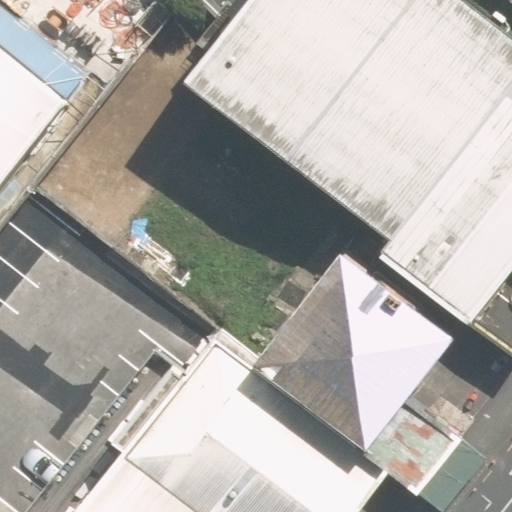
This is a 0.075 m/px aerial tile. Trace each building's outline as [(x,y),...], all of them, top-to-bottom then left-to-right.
[(511,265),(511,40),(460,0),(241,0),(179,81),(385,240),(374,254),(466,325),(511,265)] [(0,47),(0,207),(78,107),(0,47)] [(454,331),(341,241),(253,358),(389,464),(418,487),(462,431),(411,390),(454,331)] [(253,358),(216,329),(126,444),(213,511),(350,511),(389,464),(253,358)] [(213,511),(126,444),(71,511),(213,511)]
